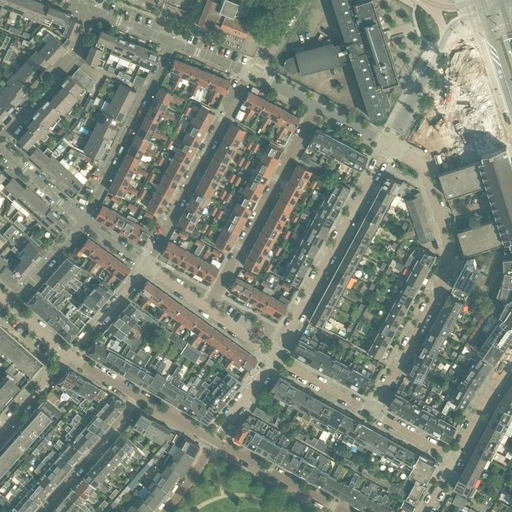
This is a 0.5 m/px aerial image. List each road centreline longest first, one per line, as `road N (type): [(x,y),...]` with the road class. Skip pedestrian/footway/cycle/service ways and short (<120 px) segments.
road 1 (residential): [(371,414),(452,267),(426,171),(388,150)]
road 2 (residential): [(273,360),(388,150)]
road 3 (residential): [(319,112),(207,313)]
road 4 (residential): [(144,269),(246,72)]
road 5 (residential): [(82,225),(172,44)]
road 6 (residential): [(0,138),(74,54),(92,11)]
road 7 (residential): [(138,400),(38,511)]
road 8 (residential): [(341,511),(212,440)]
road 9 (residential): [(388,150),(445,37)]
